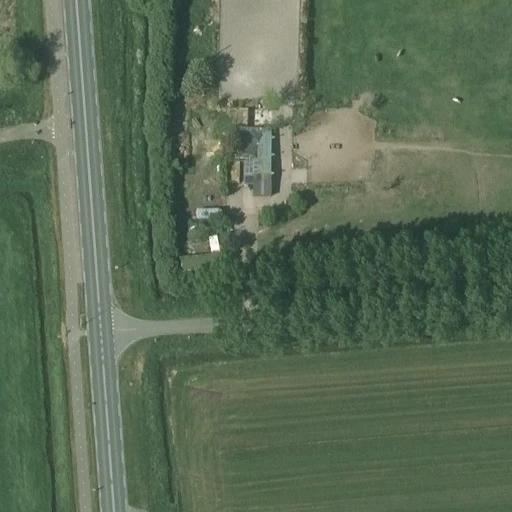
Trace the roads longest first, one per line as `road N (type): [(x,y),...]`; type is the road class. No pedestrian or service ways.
road 1 (unclassified): [(99,334),(511,303)]
road 2 (primary): [(99,334),(76,0)]
road 3 (track): [(143,0),(139,167),(150,330)]
road 4 (primary): [(113,511),(99,334)]
